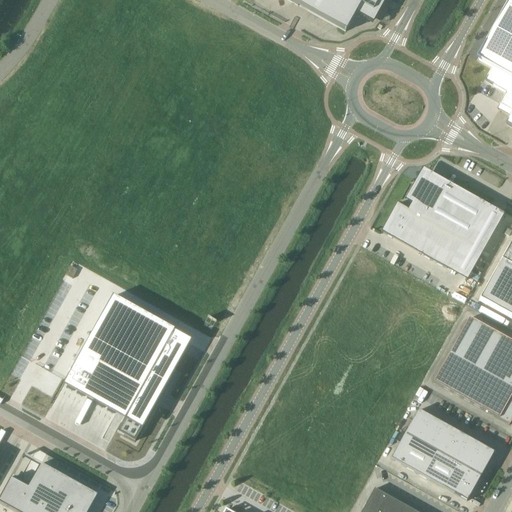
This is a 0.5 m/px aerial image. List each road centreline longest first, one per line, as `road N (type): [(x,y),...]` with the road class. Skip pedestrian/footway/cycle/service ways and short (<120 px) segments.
road 1 (unclassified): [(355,109),(144,486)]
road 2 (unclassified): [(197,511),(404,136)]
road 3 (unclassified): [(0,407),(144,486)]
